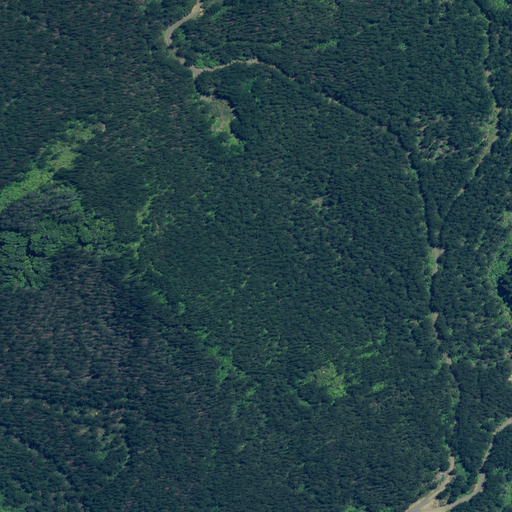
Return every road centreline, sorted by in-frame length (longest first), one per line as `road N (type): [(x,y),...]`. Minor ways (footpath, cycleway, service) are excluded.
road 1 (track): [(411,511),(443,484),(461,378),(439,340),(439,235),(487,150),(498,103),(487,61),(493,19),(478,0)]
road 2 (track): [(439,235),(394,128),(260,61),(175,62)]
road 3 (track): [(61,511),(62,491),(92,490),(120,474),(127,435)]
